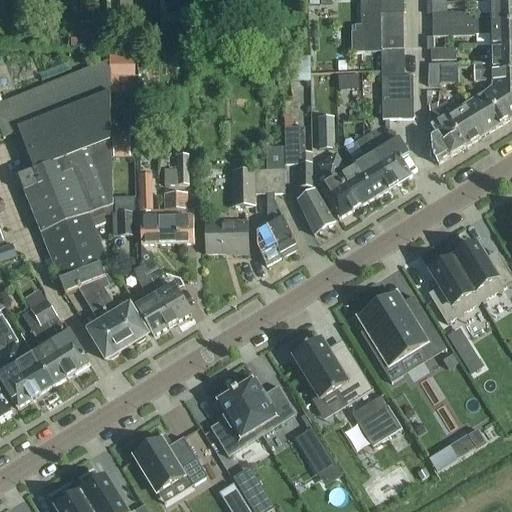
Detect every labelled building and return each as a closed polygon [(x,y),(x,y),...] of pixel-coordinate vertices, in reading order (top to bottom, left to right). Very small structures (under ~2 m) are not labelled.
[(377,56),(382,56),(382,55),(382,43),(382,31),(381,19),(381,7),(403,6),(402,0),(361,0),(362,30),(366,30),(366,54),(377,54),(377,56)] [(133,28),(132,3),(120,3),(121,28),(133,28)] [(433,17),(433,29),(511,26),(511,4),(491,5),(491,18),(475,19),(475,15),(445,16),(445,6),(435,6),(435,5),(426,6),(426,17),(433,17)] [(403,18),(403,6),(381,7),(381,19),(403,18)] [(161,41),(190,43),(191,18),(163,16),(161,41)] [(381,19),(382,31),(404,31),(403,18),(381,19)] [(103,42),(102,30),(85,31),(85,25),(80,25),(81,44),(103,42)] [(492,38),(492,51),(511,49),(511,26),(433,29),(433,41),(475,40),(475,39),(492,38)] [(192,29),(192,39),(212,40),(212,30),(192,29)] [(382,31),(382,43),(404,42),(404,31),(382,31)] [(382,43),(382,55),(404,55),(404,42),(382,43)] [(475,77),(511,74),(511,49),(492,51),(492,66),(475,66),(475,77)] [(431,52),(431,64),(456,63),(456,52),(431,52)] [(382,56),(382,68),(404,67),(404,55),(382,55),(382,56)] [(110,58),(110,62),(110,80),(135,80),(135,58),(110,58)] [(294,60),(295,77),(311,77),(310,59),(294,60)] [(105,217),(103,212),(113,208),(113,199),(113,161),(112,144),(111,144),(110,80),(110,62),(7,104),(0,106),(0,132),(4,142),(20,136),(35,174),(19,180),(60,283),(66,297),(79,292),(89,286),(105,277),(101,267),(108,264),(91,222),(105,217)] [(382,68),(382,80),(405,80),(404,67),(382,68)] [(442,87),(443,67),(429,68),(428,89),(440,89),(440,87),(442,87)] [(455,67),(443,67),(442,87),(455,87),(455,67)] [(492,91),(504,98),(511,97),(511,74),(475,77),(476,85),(492,84),(492,91)] [(347,92),(346,79),(338,79),(339,93),(347,92)] [(405,80),(382,80),(383,123),(414,122),(413,79),(405,80)] [(486,98),(467,108),(485,139),(511,122),(511,97),(504,98),(492,91),(486,98)] [(446,106),(437,111),(443,121),(446,120),(465,151),(485,139),(467,108),(452,117),(446,106)] [(443,121),(437,111),(430,115),(432,129),(438,138),(431,141),(433,159),(438,167),(465,151),(446,120),(443,121)] [(318,121),(319,153),(335,153),(334,120),(318,121)] [(298,204),(315,239),(335,227),(312,189),(312,155),(305,155),(305,131),(285,131),(286,169),(300,168),(301,190),(300,203),(298,204)] [(373,135),(364,141),(393,190),(412,179),(402,162),(409,158),(399,143),(383,153),(373,135)] [(130,160),(129,140),(114,140),(114,160),(130,160)] [(362,158),(354,162),(376,201),(393,190),(364,141),(355,146),(362,158)] [(264,223),(268,231),(280,255),(278,257),(281,262),(298,253),(274,203),(275,197),(285,197),(284,150),(266,151),(267,173),(268,197),(267,221),(264,223)] [(337,157),(328,162),(358,212),(376,201),(354,162),(352,163),(356,169),(347,174),(337,157)] [(178,172),(176,172),(176,188),(189,188),(188,158),(177,158),(178,172)] [(358,212),(328,162),(319,168),(329,185),(320,191),(339,223),(358,212)] [(176,188),(176,172),(163,172),(163,188),(176,188)] [(233,174),(234,210),(255,210),(254,173),(233,174)] [(256,198),(268,197),(267,173),(255,173),(256,198)] [(159,248),(159,213),(152,214),(152,178),(140,178),(142,248),(159,248)] [(165,213),(159,213),(159,248),(177,248),(177,196),(165,196),(165,213)] [(187,196),(177,196),(177,248),(195,247),(194,213),(188,213),(187,196)] [(113,199),(113,208),(113,239),(134,239),(134,215),(136,215),(136,199),(113,199)] [(206,226),(207,258),(233,257),(233,258),(249,258),(248,225),(206,226)] [(280,255),(268,231),(258,236),(258,250),(267,270),(281,262),(278,257),(280,255)] [(0,251),(0,265),(17,259),(13,247),(0,251)] [(476,248),(454,261),(481,307),(511,287),(511,279),(501,262),(489,269),(476,248)] [(142,263),(145,267),(153,283),(151,285),(172,329),(192,317),(175,288),(166,293),(159,281),(166,277),(153,263),(142,249),(142,263)] [(454,261),(431,275),(445,297),(433,304),(447,328),(481,307),(454,261)] [(153,283),(145,267),(134,273),(146,300),(146,304),(137,310),(154,339),(172,329),(151,285),(153,283)] [(105,277),(89,286),(127,351),(136,346),(139,346),(145,342),(146,339),(148,338),(130,309),(119,315),(105,292),(109,289),(105,277)] [(127,351),(89,286),(79,292),(100,327),(89,334),(107,363),(108,362),(112,362),(118,359),(119,356),(127,351)] [(385,304),(364,317),(373,333),(369,336),(379,352),(374,356),(385,374),(422,352),(428,362),(444,352),(413,301),(398,310),(395,304),(392,300),(391,300),(385,304)] [(47,304),(31,314),(42,330),(72,379),(90,367),(71,335),(61,341),(56,334),(63,330),(47,304)] [(43,352),(35,357),(55,389),(72,379),(42,330),(31,314),(23,319),(43,352)] [(36,400),(6,351),(0,341),(0,361),(7,374),(0,378),(0,383),(18,412),(36,400)] [(321,343),(294,360),(321,404),(337,394),(347,410),(373,394),(346,350),(331,359),(321,343)] [(14,346),(6,351),(36,400),(55,389),(35,357),(25,363),(14,346)] [(471,352),(460,359),(471,377),(482,370),(471,352)] [(448,373),(458,367),(453,358),(443,364),(448,373)] [(237,393),(235,395),(262,439),(296,418),(279,390),(278,391),(280,394),(268,402),(256,383),(238,395),(237,393)] [(0,422),(12,415),(0,394),(0,422)] [(212,431),(211,432),(228,460),(262,439),(235,395),(233,396),(234,397),(215,408),(227,427),(214,435),(212,431)] [(387,408),(370,419),(385,443),(402,432),(387,408)] [(478,433),(468,439),(475,451),(485,445),(478,433)] [(325,455),(312,435),(299,443),(312,463),(325,455)] [(208,481),(184,442),(167,452),(161,442),(134,458),(158,497),(187,480),(193,490),(208,481)] [(333,469),(320,477),(327,488),(340,480),(333,469)] [(250,472),(233,483),(251,511),(268,501),(250,472)] [(122,509),(105,481),(101,483),(99,480),(84,489),(87,492),(81,496),(90,511),(127,511),(124,507),(122,509)] [(233,490),(222,496),(230,508),(240,502),(233,490)] [(90,511),(81,496),(75,500),(73,496),(58,505),(61,509),(57,511),(90,511)]
